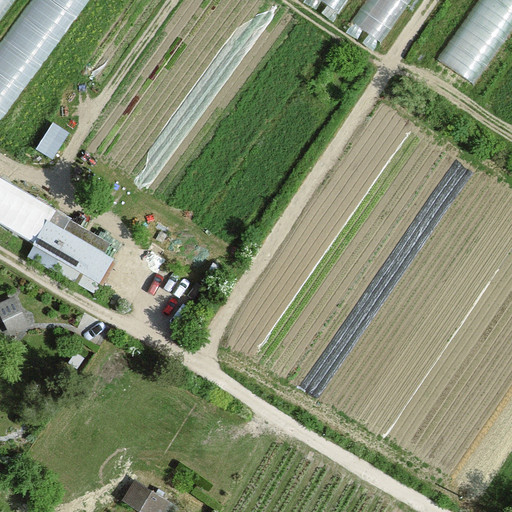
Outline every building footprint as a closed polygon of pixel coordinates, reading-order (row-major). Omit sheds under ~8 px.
[(32,0),(0,45),(0,123),(89,0),(32,0)] [(0,0),(0,21),(15,0),(0,0)] [(316,0),(339,15),(349,0),(316,0)] [(367,0),(351,22),(381,44),(412,0),(367,0)] [(69,134),(53,125),(38,149),(54,159),(69,134)] [(55,211),(0,178),(0,223),(36,244),(48,224),(55,211)] [(55,211),(48,224),(36,244),(29,257),(96,295),(115,262),(62,232),(69,219),(55,211)] [(26,325),(14,299),(0,305),(0,312),(10,333),(26,325)] [(175,511),(178,508),(134,481),(122,499),(142,511),(175,511)]
